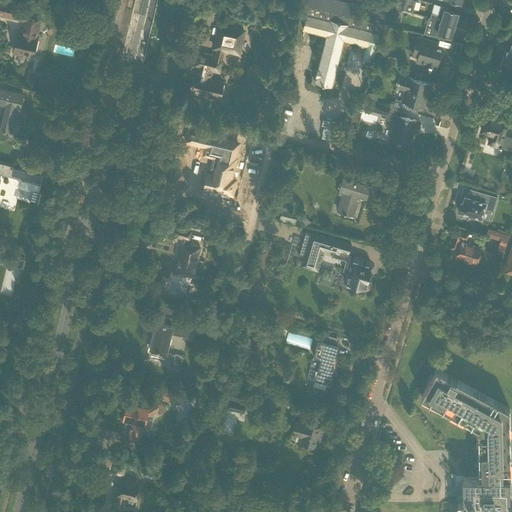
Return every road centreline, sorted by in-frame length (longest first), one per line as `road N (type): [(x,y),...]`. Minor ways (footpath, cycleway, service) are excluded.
road 1 (residential): [(179,511),(271,141),(281,135),(441,172)]
road 2 (secondary): [(18,511),(143,0)]
road 3 (residential): [(339,511),(413,269)]
